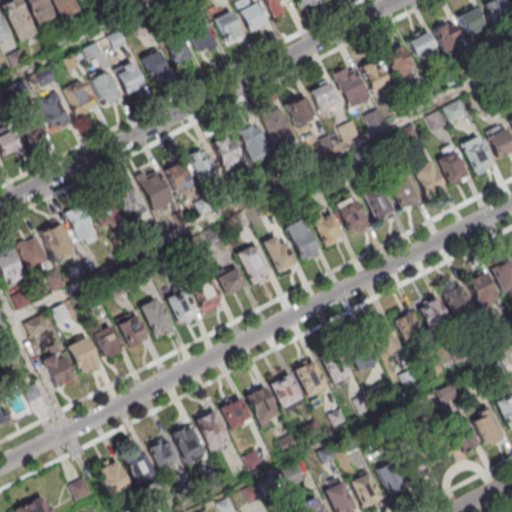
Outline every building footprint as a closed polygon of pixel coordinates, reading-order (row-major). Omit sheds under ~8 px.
[(6,0),(0,3),(0,12),(15,40),(32,31),(15,0),(6,0)] [(21,0),(34,25),(52,16),(44,0),(21,0)] [(47,0),(58,19),(76,9),(71,0),(47,0)] [(235,0),(231,2),(245,32),(265,22),(254,1),(248,4),(246,0),(235,0)] [(260,0),(269,18),(280,12),(275,1),(276,0),(260,0)] [(291,0),(295,9),(313,1),(312,0),(291,0)] [(507,22),(505,0),(495,0),(484,1),(485,23),(507,22)] [(474,8),(455,17),(465,37),(483,29),(474,8)] [(211,19),(222,41),(237,33),(234,27),(237,26),(228,10),(211,19)] [(450,22),(431,30),(440,52),(459,44),(450,22)] [(185,32),(195,54),(210,47),(208,41),(210,40),(203,24),(185,32)] [(110,51),(123,44),(117,32),(104,39),(110,51)] [(383,53),(395,82),(415,74),(410,62),(434,51),(426,32),(402,42),(403,44),(383,53)] [(161,44),(172,65),(190,56),(179,35),(161,44)] [(97,54),(92,45),(82,51),(87,60),(97,54)] [(4,54),(10,67),(24,60),(18,48),(4,54)] [(137,59),(148,79),(167,69),(156,48),(137,59)] [(366,91),(385,85),(377,59),(358,65),(366,91)] [(113,74),(122,93),(132,89),(134,94),(143,89),(129,61),(119,66),(121,70),(113,74)] [(330,74),(348,108),(367,98),(348,64),(330,74)] [(88,79),(97,100),(102,97),(104,101),(117,95),(105,71),(88,79)] [(58,89),(71,116),(92,106),(87,96),(84,98),(80,89),(83,87),(79,79),(58,89)] [(336,101),(325,81),(305,92),(317,112),(336,101)] [(58,95),(38,100),(46,129),(65,124),(58,95)] [(284,105),(296,128),(314,118),(302,95),(284,105)] [(257,115),(272,147),(291,138),(277,106),(257,115)] [(38,135),(27,107),(11,114),(23,141),(38,135)] [(269,153),(253,122),(235,132),(250,162),(269,153)] [(0,152),(2,156),(17,147),(4,125),(0,127),(0,152)] [(224,173),(243,162),(227,133),(208,144),(224,173)] [(457,144),(473,175),(492,165),(476,134),(457,144)] [(439,150),(442,156),(433,160),(446,187),(466,177),(449,144),(439,150)] [(216,175),(201,146),(184,155),(198,184),(216,175)] [(160,171),(173,197),(192,187),(179,162),(160,171)] [(409,171),(428,162),(442,188),(423,198),(409,171)] [(384,184),(403,174),(417,201),(398,211),(384,184)] [(137,188),(154,214),(173,202),(156,175),(137,188)] [(143,210),(131,186),(113,196),(124,220),(143,210)] [(359,195),(378,186),(392,213),(373,222),(359,195)] [(332,207),(351,197),(365,224),(346,234),(332,207)] [(63,212),(78,245),(96,237),(81,204),(63,212)] [(95,212),(99,226),(113,222),(110,208),(95,212)] [(320,245),(340,237),(329,209),(309,216),(320,245)] [(282,229),(300,220),(316,253),(299,262),(282,229)] [(37,232),(50,258),(71,248),(58,222),(37,232)] [(27,272),(46,261),(31,235),(12,246),(27,272)] [(262,247),(281,237),(294,264),(276,273),(262,247)] [(234,255),(253,246),(267,272),(248,282),(234,255)] [(21,277),(9,251),(0,254),(0,280),(3,286),(21,277)] [(488,271),(507,261),(511,270),(511,292),(502,298),(488,271)] [(243,286),(234,267),(214,276),(223,295),(243,286)] [(465,284),(484,274),(497,301),(479,311),(465,284)] [(219,296),(207,276),(193,285),(205,305),(219,296)] [(440,296),(459,287),(473,314),(454,323),(440,296)] [(163,301),(182,291),(196,318),(177,327),(163,301)] [(414,307),(433,297),(446,324),(427,334),(414,307)] [(137,310),(156,300),(170,327),(151,337),(137,310)] [(391,322),(410,313),(424,340),(405,349),(391,322)] [(113,324),(132,314),(146,341),(127,351),(113,324)] [(365,333),(384,324),(398,350),(379,360),(365,333)] [(87,335),(106,325),(120,352),(101,362),(87,335)] [(487,333),(501,327),(507,340),(494,347),(487,333)] [(342,347),(361,337),(375,364),(356,374),(342,347)] [(64,348),(83,338),(97,365),(78,375),(64,348)] [(448,352),(462,346),(468,359),(455,366),(448,352)] [(316,359),(335,349),(349,376),(330,386),(316,359)] [(71,378),(58,350),(39,359),(52,387),(71,378)] [(423,364),(437,358),(443,372),(430,378),(423,364)] [(485,367),(498,361),(505,374),(491,381),(485,367)] [(291,372),(310,362),(324,389),(305,399),(291,372)] [(397,376),(411,370),(417,384),(404,390),(397,376)] [(267,386),(286,376),(300,403),(281,413),(267,386)] [(373,389),(386,383),(393,396),(379,403),(373,389)] [(433,393),(446,386),(453,400),(440,406),(433,393)] [(243,398),(262,389),(276,416),(257,425),(243,398)] [(492,403),(507,430),(511,427),(511,396),(510,393),(492,403)] [(351,402),(364,396),(371,409),(357,416),(351,402)] [(218,410),(237,400),(248,422),(229,432),(218,410)] [(326,416),(339,409),(346,423),(332,429),(326,416)] [(389,417),(402,410),(409,424),(396,430),(389,417)] [(468,419),(480,446),(499,437),(487,410),(468,419)] [(192,422),(211,412),(225,439),(206,449),(192,422)] [(462,453),(477,441),(456,415),(441,427),(462,453)] [(300,428),(313,421),(320,435),(307,441),(300,428)] [(169,436),(188,427),(201,454),(183,463),(169,436)] [(276,442),(289,435),(296,449),(282,455),(276,442)] [(338,442),(351,436),(358,449),(345,456),(338,442)] [(145,450),(164,440),(177,467),(159,477),(145,450)] [(314,454),(328,447),(334,461),(321,467),(314,454)] [(426,450),(401,456),(406,475),(431,469),(426,450)] [(120,462),(139,452),(153,479),(134,489),(120,462)] [(242,458),(255,452),(262,465),(249,472),(242,458)] [(94,473),(113,463),(126,490),(107,500),(94,473)] [(387,496),(398,489),(382,463),(370,471),(387,496)] [(281,472),(294,466),(301,479),(288,486),(281,472)] [(348,484),(367,474),(380,501),(362,511),(348,484)] [(74,500),(89,492),(81,477),(66,485),(74,500)] [(255,485),(268,478),(275,492),(262,498),(255,485)] [(330,511),(321,493),(340,483),(354,510),(350,511),(330,511)] [(240,492),(254,485),(260,499),(247,505),(240,492)] [(299,511),(297,508),(316,498),(323,511),(299,511)] [(217,511),(214,505),(227,499),(234,511),(217,511)]
